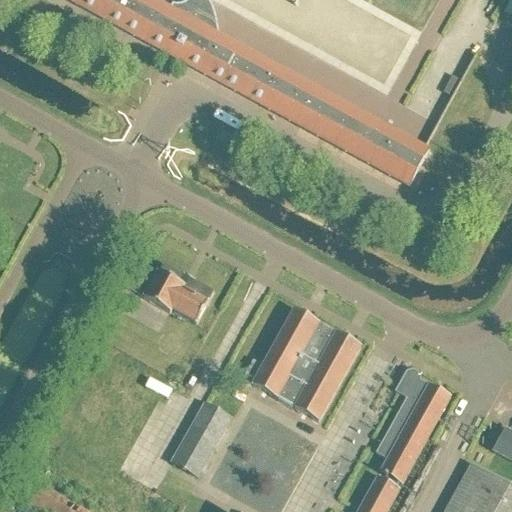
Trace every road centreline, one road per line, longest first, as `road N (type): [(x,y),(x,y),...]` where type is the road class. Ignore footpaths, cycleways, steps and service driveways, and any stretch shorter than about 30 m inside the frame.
road 1 (unclassified): [(143,182),(440,339),(472,339),(511,302)]
road 2 (unclassified): [(0,447),(143,182)]
road 3 (unclassified): [(83,149),(0,305)]
